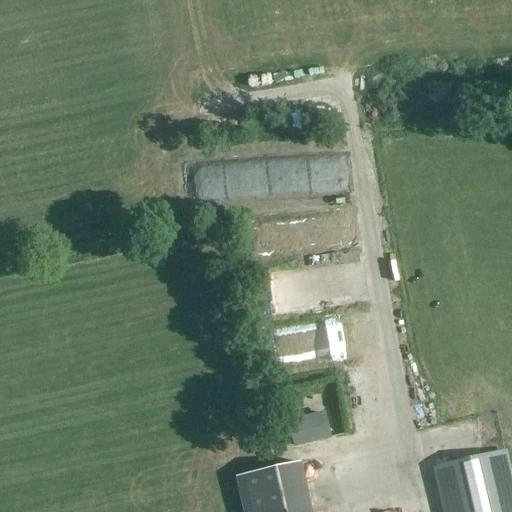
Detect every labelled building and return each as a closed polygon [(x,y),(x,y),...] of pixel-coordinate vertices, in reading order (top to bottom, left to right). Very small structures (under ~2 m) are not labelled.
[(208,184),(317,182),(317,161),(207,163),(208,184)] [(285,253),(376,239),(372,207),(280,221),(285,253)] [(305,361),(374,354),(369,310),(344,313),(343,304),(331,305),(330,299),(298,303),(305,361)] [(511,511),(511,492),(503,453),(437,469),(446,511),(511,511)] [(238,477),(245,511),(312,511),(301,463),(238,477)]
